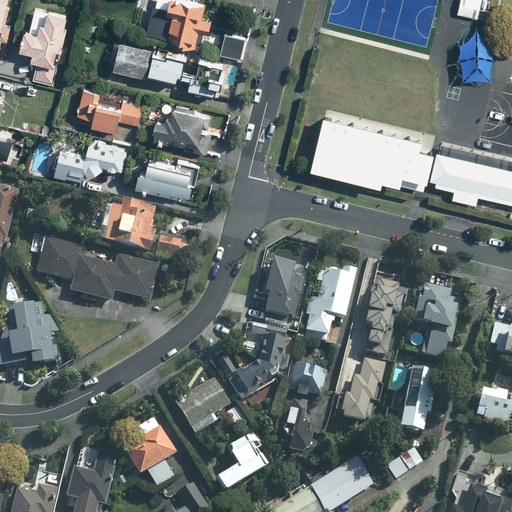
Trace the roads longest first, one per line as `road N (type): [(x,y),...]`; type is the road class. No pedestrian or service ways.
road 1 (residential): [(0,414),(74,401),(194,323),(223,280),(245,195)]
road 2 (residential): [(245,195),(511,258)]
road 3 (residential): [(292,0),(245,195)]
